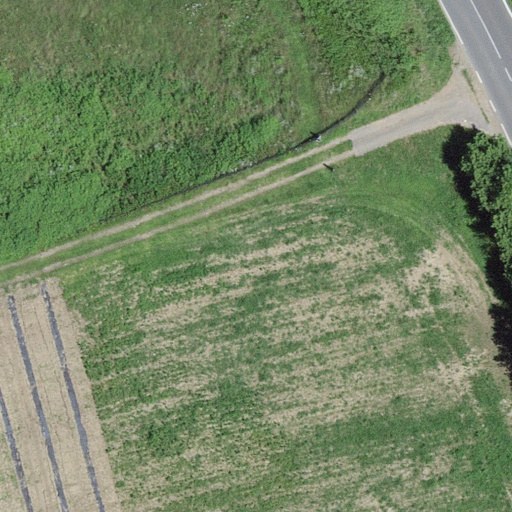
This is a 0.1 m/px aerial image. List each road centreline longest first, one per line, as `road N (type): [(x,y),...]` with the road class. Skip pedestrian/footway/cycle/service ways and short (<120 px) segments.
road 1 (track): [(508,83),(323,159),(0,266)]
road 2 (track): [(269,0),(299,38),(311,75),(309,105),(197,200)]
